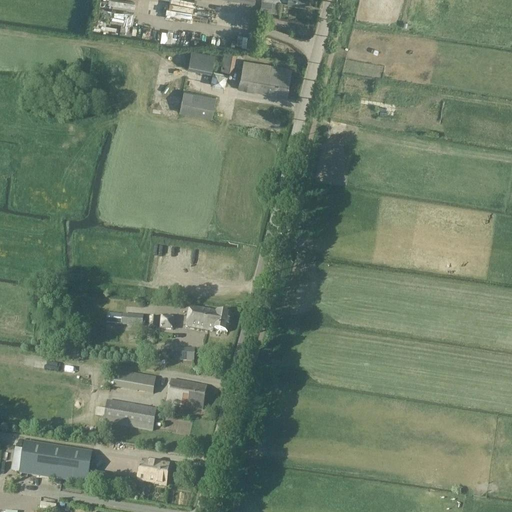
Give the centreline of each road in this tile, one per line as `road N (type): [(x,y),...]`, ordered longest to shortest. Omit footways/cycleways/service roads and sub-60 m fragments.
road 1 (tertiary): [(206,511),(337,0)]
road 2 (track): [(98,375),(89,417),(47,425),(0,415)]
